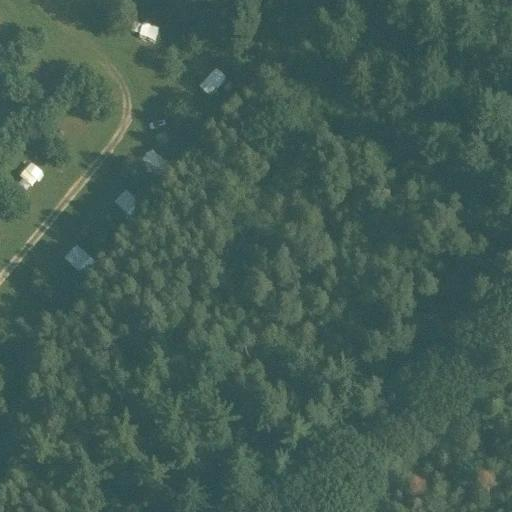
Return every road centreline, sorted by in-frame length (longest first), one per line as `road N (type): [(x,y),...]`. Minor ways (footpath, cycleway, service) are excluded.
road 1 (track): [(511,323),(301,511)]
road 2 (track): [(0,258),(115,113),(119,84)]
